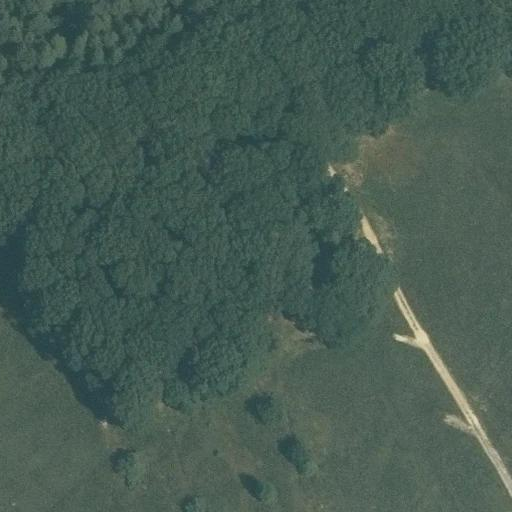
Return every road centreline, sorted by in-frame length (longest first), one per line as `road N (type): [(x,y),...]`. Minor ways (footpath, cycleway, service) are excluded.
road 1 (track): [(511,489),(305,161),(226,160),(116,214),(0,250)]
road 2 (tertiary): [(0,183),(511,25)]
